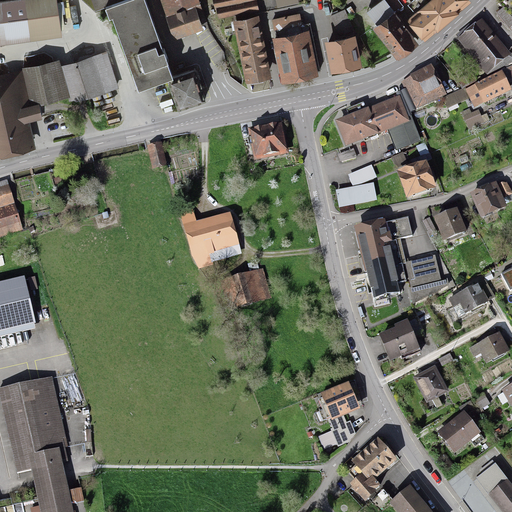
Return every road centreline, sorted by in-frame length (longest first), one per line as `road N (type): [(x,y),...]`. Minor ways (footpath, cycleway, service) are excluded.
road 1 (residential): [(325,226),(345,315),(373,387),(455,511)]
road 2 (secondary): [(299,98),(395,71),(480,0)]
road 3 (residential): [(511,173),(428,204),(325,226)]
road 4 (secondary): [(138,134),(299,98)]
road 5 (residential): [(75,0),(108,33),(138,134)]
road 6 (secondary): [(0,168),(138,134)]
road 7 (residential): [(299,98),(325,226)]
